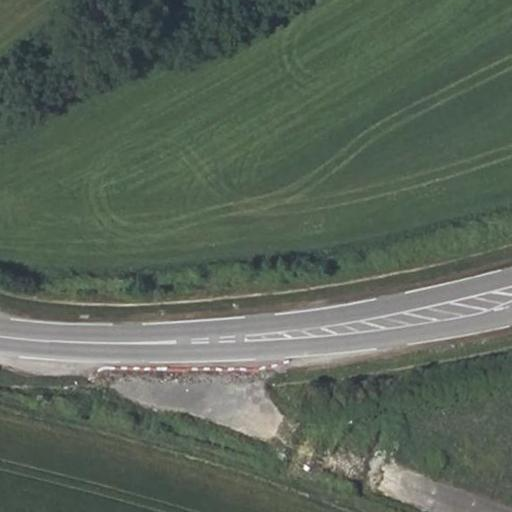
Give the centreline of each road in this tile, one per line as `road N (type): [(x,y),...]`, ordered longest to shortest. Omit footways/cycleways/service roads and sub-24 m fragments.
road 1 (tertiary): [(0,333),(81,341),(248,337),(406,319),(511,296)]
road 2 (track): [(0,114),(208,0)]
